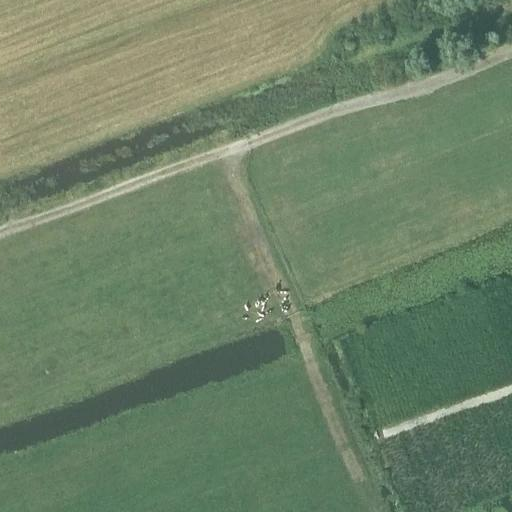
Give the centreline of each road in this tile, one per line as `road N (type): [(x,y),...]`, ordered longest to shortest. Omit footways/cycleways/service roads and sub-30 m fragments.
road 1 (track): [(511,54),(0,237)]
road 2 (track): [(255,146),(246,193),(374,511)]
